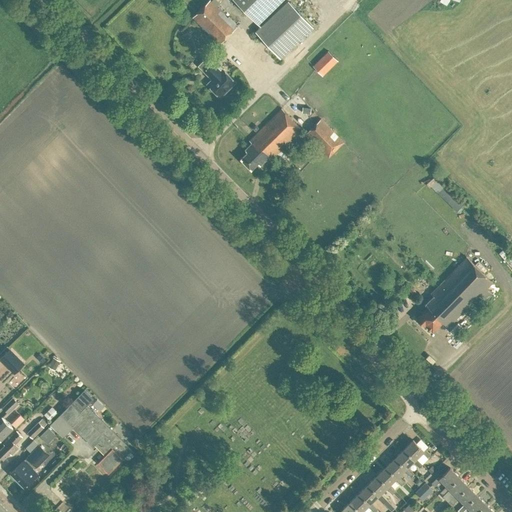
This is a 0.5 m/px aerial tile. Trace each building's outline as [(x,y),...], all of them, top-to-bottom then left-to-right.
[(219,44),(236,27),(209,0),(208,0),(192,17),(219,44)] [(258,24),(281,0),(234,0),(240,6),(258,24)] [(265,42),(280,58),(313,27),(298,11),(288,1),(255,32),(265,42)] [(321,76),(336,62),(326,51),(311,66),(321,76)] [(213,78),(207,84),(220,97),(235,82),(219,65),(217,67),(207,57),(198,65),(209,76),(210,75),(213,78)] [(250,143),(249,144),(244,150),(246,152),(241,158),(251,169),(259,163),(261,166),(269,158),(271,160),(287,144),(302,129),(281,108),(248,141),(250,143)] [(305,134),(315,144),(328,158),(344,142),(320,118),(305,134)] [(487,287),(492,282),(466,256),(430,293),(433,296),(425,304),(427,307),(417,318),(419,319),(418,322),(420,324),(423,323),(424,325),(425,324),(432,331),(442,322),(448,327),(480,295),(484,299),(491,292),(487,287)] [(10,349),(0,359),(14,373),(24,363),(10,349)] [(42,363),(45,360),(40,354),(36,357),(42,363)] [(92,398),(83,389),(49,424),(62,436),(72,426),(92,446),(93,445),(104,455),(97,462),(108,472),(131,449),(86,405),(92,398)] [(8,413),(19,403),(13,397),(2,407),(8,413)] [(52,421),(59,413),(53,407),(46,415),(52,421)] [(18,411),(11,420),(17,426),(25,417),(18,411)] [(2,417),(0,418),(0,439),(2,439),(13,428),(2,417)] [(38,421),(27,433),(33,438),(44,427),(38,421)] [(49,427),(41,435),(48,443),(57,434),(49,427)] [(15,444),(22,437),(16,431),(3,443),(5,445),(0,449),(0,457),(1,458),(3,458),(3,459),(11,451),(13,452),(18,447),(15,444)] [(428,459),(431,455),(425,448),(423,450),(412,439),(403,448),(414,459),(416,457),(421,452),(428,459)] [(34,468),(49,453),(40,445),(29,456),(28,456),(11,473),(24,487),(38,473),(34,468)] [(422,464),(416,457),(414,459),(403,448),(394,457),(405,468),(407,466),(412,461),(419,467),(422,464)] [(413,473),(407,466),(405,468),(394,457),(385,466),(396,477),(398,476),(403,470),(410,476),(413,473)] [(404,482),(398,476),(396,477),(385,466),(376,475),(387,486),(389,484),(394,479),(401,485),(404,482)] [(447,487),(459,476),(450,467),(439,478),(437,476),(430,483),(434,486),(440,480),(446,485),(447,487)] [(395,491),(389,484),(387,486),(376,475),(367,484),(378,495),(380,493),(385,488),(391,494),(395,491)] [(456,496),(467,485),(459,476),(447,487),(446,485),(439,492),(443,495),(449,489),(455,494),(456,496)] [(423,500),(433,490),(425,482),(415,492),(423,500)] [(386,500),(380,493),(378,495),(367,484),(358,493),(369,504),(371,502),(376,497),(382,503),(386,500)] [(465,505),(476,494),(467,485),(456,496),(455,494),(448,500),(452,504),(458,498),(464,503),(465,505)] [(377,509),(371,502),(369,504),(358,493),(349,502),(359,511),(360,511),(362,511),(367,506),(373,511),(377,509)] [(476,511),(485,503),(476,494),(465,505),(464,503),(457,510),(459,511),(461,511),(467,507),(471,511),(476,511)] [(362,511),(360,511),(359,511),(349,502),(340,511),(341,511),(362,511)] [(402,511),(411,511),(415,509),(409,503),(401,511),(402,511)] [(493,511),(485,503),(476,511),(493,511)]
